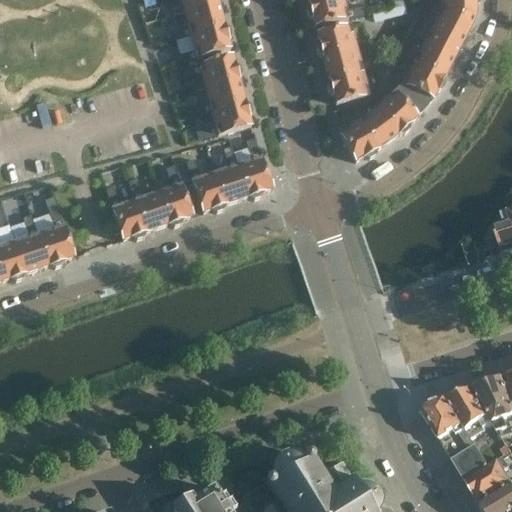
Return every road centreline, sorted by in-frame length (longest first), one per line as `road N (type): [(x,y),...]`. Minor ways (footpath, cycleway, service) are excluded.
road 1 (residential): [(318,210),(0,315)]
road 2 (residential): [(318,210),(386,182),(436,143),(478,78),(503,0)]
road 3 (residential): [(376,388),(109,483)]
road 4 (residential): [(318,210),(260,0)]
road 5 (residential): [(511,269),(356,324)]
road 6 (residential): [(376,388),(511,341)]
road 7 (residential): [(432,511),(376,388)]
road 8 (residential): [(356,324),(318,210)]
